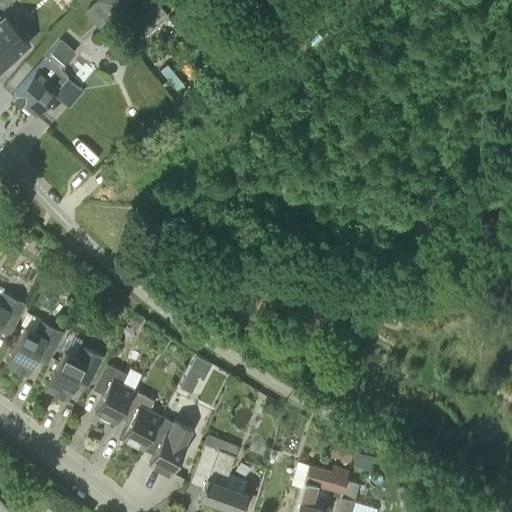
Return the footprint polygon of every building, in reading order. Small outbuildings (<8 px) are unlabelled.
[(0,0),(0,5),(2,8),(11,0),(0,0)] [(105,0),(116,12),(129,0),(105,0)] [(136,41),(169,14),(156,0),(149,0),(121,23),(136,41)] [(228,11),(218,0),(189,0),(169,17),(189,42),(228,11)] [(0,68),(29,42),(5,15),(1,19),(0,18),(0,68)] [(109,29),(103,34),(118,50),(124,45),(109,29)] [(218,42),(229,55),(242,44),(231,31),(218,42)] [(53,93),(67,77),(59,70),(75,51),(62,39),(12,96),(34,115),(53,93)] [(220,63),(228,56),(220,46),(212,53),(220,63)] [(183,87),(166,64),(158,70),(175,93),(183,87)] [(23,215),(12,226),(20,234),(31,223),(23,215)] [(0,330),(8,335),(24,303),(3,292),(0,296),(0,330)] [(45,363),(62,332),(40,320),(41,318),(27,311),(21,323),(35,330),(34,332),(23,326),(5,362),(26,373),(34,358),(45,363)] [(133,315),(128,324),(137,329),(142,320),(133,315)] [(85,388),(102,356),(80,345),(74,356),(63,351),(45,386),(66,397),(74,382),(85,388)] [(211,362),(195,354),(179,385),(191,391),(198,376),(203,378),(211,362)] [(115,422),(119,414),(132,388),(121,383),(120,382),(125,373),(105,362),(91,388),(102,393),(93,411),(115,422)] [(146,441),(160,415),(148,409),(153,399),(132,388),(119,414),(129,420),(120,437),(142,448),(146,440),(146,441)] [(160,415),(146,441),(157,446),(147,464),(169,475),(186,441),(184,440),(191,427),(174,418),(172,421),(160,415)] [(240,510),(247,491),(243,490),(247,479),(228,472),(235,455),(239,444),(220,436),(216,447),(203,442),(188,480),(202,486),(198,495),(240,510)] [(353,445),(338,440),(333,456),(348,460),(353,445)] [(316,484),(331,489),(341,492),(345,479),(348,468),(332,464),(331,469),(309,462),(293,511),(320,511),(323,505),(311,501),(316,484)] [(356,482),(346,479),(345,479),(341,492),(340,495),(334,511),(350,511),(354,499),(351,498),(356,482)] [(416,481),(415,484),(412,493),(405,509),(412,511),(418,511),(428,488),(416,481)] [(0,511),(11,511),(0,500),(0,511)]
